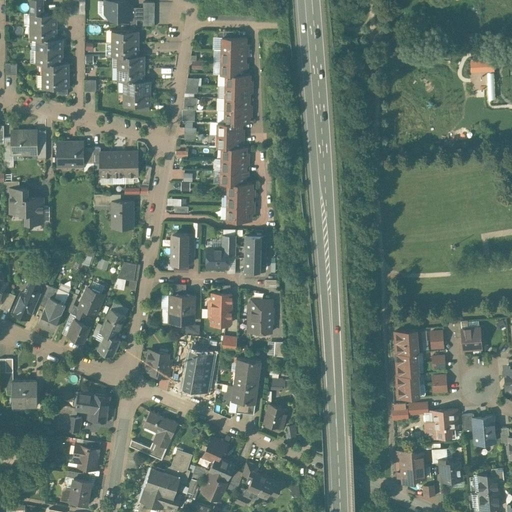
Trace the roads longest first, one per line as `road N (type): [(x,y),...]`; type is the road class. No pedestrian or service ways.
road 1 (primary): [(305,0),(339,511)]
road 2 (residential): [(392,493),(129,384)]
road 3 (residential): [(129,384),(171,139)]
road 4 (residential): [(171,139),(190,9),(173,0)]
road 5 (residential): [(129,384),(0,327)]
road 6 (residential): [(111,511),(129,384)]
